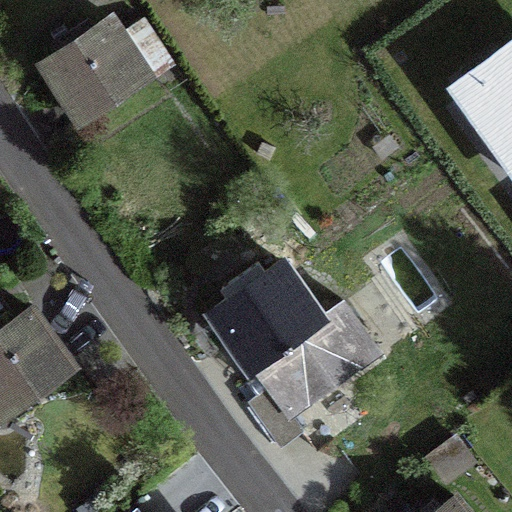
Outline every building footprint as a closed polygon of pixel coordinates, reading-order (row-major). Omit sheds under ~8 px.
[(55,54),(40,64),(78,120),(110,101),(109,100),(144,77),(105,20),(90,30),(84,22),(50,46),(55,54)] [(511,46),(455,87),(511,165),(511,46)] [(245,404),(277,450),(300,434),(285,413),(373,351),(339,304),(315,321),(275,264),(259,275),(254,267),(220,291),(225,300),(210,311),(266,390),(245,404)] [(30,396),(29,395),(66,369),(25,311),(10,322),(4,314),(0,316),(0,414),(1,415),(30,396)] [(460,511),(450,499),(436,510),(430,502),(417,511),(460,511)]
